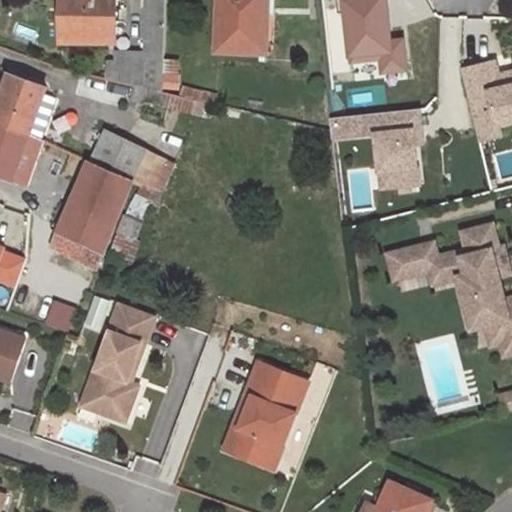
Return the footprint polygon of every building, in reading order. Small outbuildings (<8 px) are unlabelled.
[(116,43),(116,0),(61,0),(61,42),(116,43)] [(163,59),(165,0),(145,0),(144,53),(115,52),(114,63),(107,63),(106,79),(133,85),(144,88),(162,92),(162,87),(163,73),(163,59)] [(267,13),(268,10),(262,10),(261,0),(219,0),(217,50),(266,52),(267,13)] [(275,13),(275,0),(261,0),(262,10),(268,10),(267,13),(275,13)] [(178,74),(179,60),(163,59),(163,73),(178,74)] [(179,88),(180,74),(178,74),(163,73),(162,87),(179,88)] [(44,94),(46,87),(10,74),(0,100),(0,123),(29,134),(44,94)] [(140,101),(144,88),(133,85),(130,99),(140,102),(140,101)] [(212,103),(214,94),(183,87),(181,96),(192,99),(201,101),(212,103)] [(168,108),(172,94),(162,92),(144,88),(140,101),(168,108)] [(42,139),(56,98),(44,94),(29,134),(42,139)] [(189,113),(192,99),(181,96),(172,94),(168,108),(189,113)] [(197,115),(201,101),(192,99),(189,113),(197,115)] [(211,119),(214,104),(212,103),(201,101),(197,115),(211,119)] [(13,179),(29,134),(0,123),(0,176),(13,181),(13,179)] [(153,190),(167,160),(106,131),(91,161),(90,161),(90,162),(134,181),(153,190)] [(26,184),(42,139),(29,134),(13,179),(26,184)] [(160,193),(175,164),(167,160),(153,190),(160,193)] [(134,181),(90,162),(60,233),(87,246),(104,255),(134,181)] [(511,297),(505,300),(499,276),(497,276),(494,265),(507,262),(504,247),(499,248),(493,225),(463,233),(467,250),(469,256),(463,257),(462,251),(438,257),(434,243),(420,246),(424,262),(427,261),(430,271),(433,285),(459,278),(472,330),(486,326),(491,345),(501,343),(504,355),(511,353),(511,297)] [(87,246),(60,233),(54,246),(81,260),(87,246)] [(98,268),(104,255),(87,246),(81,260),(98,268)] [(430,271),(427,261),(424,262),(420,246),(388,254),(394,280),(430,271)] [(510,273),(507,262),(494,265),(497,276),(499,276),(510,273)] [(100,328),(110,301),(95,295),(86,323),(100,328)] [(134,375),(145,344),(142,342),(152,314),(120,302),(85,397),(110,406),(115,418),(126,422),(139,386),(127,382),(130,374),(134,375)] [(25,339),(0,330),(0,376),(11,380),(25,339)] [(284,445),(308,382),(259,363),(246,396),(253,399),(242,427),(235,424),(225,449),(263,464),(272,440),(284,445)] [(511,411),(511,394),(501,397),(505,413),(511,411)] [(242,427),(253,399),(246,396),(235,424),(242,427)] [(110,406),(85,397),(82,406),(115,418),(110,406)] [(274,468),(284,445),(272,440),(263,464),(274,468)] [(426,511),(432,500),(391,482),(376,511),(426,511)]
